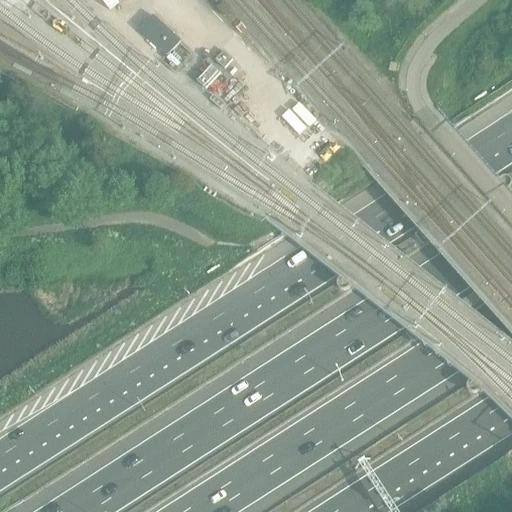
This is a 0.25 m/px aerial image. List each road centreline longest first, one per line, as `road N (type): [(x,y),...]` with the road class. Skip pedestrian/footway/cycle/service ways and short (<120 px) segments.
road 1 (motorway): [(511,135),(0,464)]
road 2 (motorway): [(511,233),(78,511)]
road 3 (motorway): [(199,511),(511,311)]
road 4 (track): [(0,238),(132,218),(167,222),(236,251)]
road 5 (motorway): [(337,511),(511,399)]
